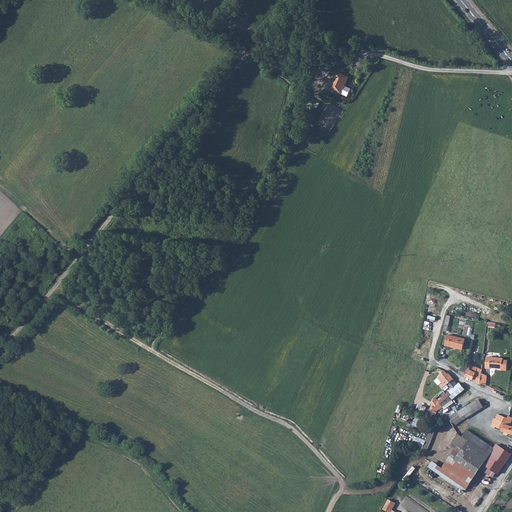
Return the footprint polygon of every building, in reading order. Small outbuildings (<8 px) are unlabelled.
[(348,75),(338,70),(331,86),(343,91),(345,86),(343,86),(348,75)] [(463,338),(447,335),(444,345),(462,348),(463,338)] [(503,359),(487,357),(485,368),(490,369),(490,367),(501,369),(501,371),(506,372),(508,362),(503,361),(503,359)] [(459,373),(466,376),(469,368),(470,363),(468,362),(467,364),(464,362),(465,361),(460,359),(458,364),(463,366),(459,373)] [(482,373),(482,369),(470,363),(469,368),(466,376),(480,383),(481,381),(482,373)] [(445,384),(451,379),(447,374),(446,375),(443,372),(438,376),(440,378),(443,382),(441,383),(439,385),(441,388),(445,385),(445,384)] [(456,384),(451,379),(445,384),(445,385),(449,390),(456,384)] [(458,383),(456,384),(449,390),(448,390),(451,393),(447,397),(452,403),(453,402),(450,400),(464,389),(458,383)] [(447,406),(452,403),(447,397),(451,393),(448,390),(444,393),(445,394),(436,401),(441,407),(445,404),(447,406)] [(480,409),(475,401),(472,403),(476,410),(470,414),(471,415),(476,411),(480,409)] [(476,410),(472,403),(466,406),(470,414),(476,410)] [(470,414),(466,406),(456,412),(461,419),(462,421),(466,418),(471,415),(470,414)] [(456,412),(448,417),(454,426),(459,422),(462,421),(461,419),(456,412)] [(505,421),(506,417),(497,413),(495,418),(498,420),(504,422),(505,421)] [(413,424),(418,426),(422,418),(417,415),(413,424)] [(446,431),(454,426),(448,417),(440,423),(446,431)] [(496,426),(511,432),(511,423),(505,421),(504,422),(498,420),(497,424),(496,426)] [(463,448),(473,432),(467,428),(463,434),(459,432),(453,441),(463,448)] [(419,437),(416,446),(428,451),(436,431),(431,429),(427,440),(419,437)] [(481,467),(490,453),(493,449),(483,442),(484,439),(473,432),(463,448),(456,458),(478,472),(481,467)] [(493,449),(495,446),(484,439),(483,442),(493,449)] [(505,463),(509,457),(511,452),(497,442),(495,446),(493,449),(490,453),(505,463)] [(498,473),(505,463),(490,453),(481,467),(487,470),(489,467),(498,473)] [(468,487),(475,477),(478,472),(456,458),(451,454),(443,466),(438,463),(436,466),(468,487)] [(395,511),(396,511),(392,509),(396,502),(388,498),(383,509),(388,511),(395,511)]
